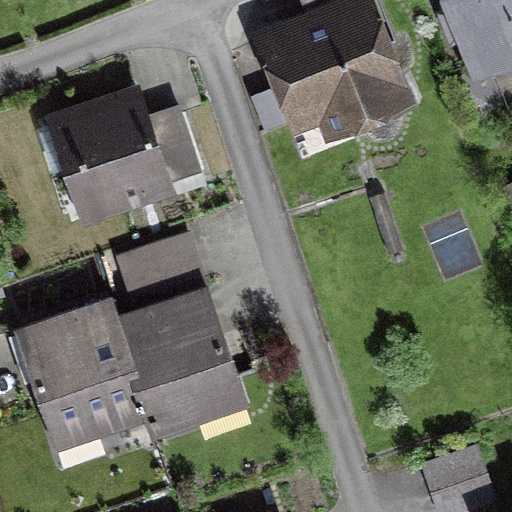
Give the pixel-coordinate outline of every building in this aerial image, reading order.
[(511,61),(511,0),(454,0),(443,5),(473,77),(511,61)] [(372,6),(261,48),(291,126),(321,114),(329,135),(410,104),(372,6)] [(142,100),(51,128),(76,209),(199,172),(182,115),(150,125),(142,100)] [(189,239),(117,260),(125,288),(197,267),(189,239)] [(205,299),(115,329),(145,419),(152,439),(242,409),(205,299)] [(108,310),(16,341),(53,450),(145,419),(115,329),(108,310)] [(472,456),(424,472),(437,511),(460,511),(488,502),(472,456)]
